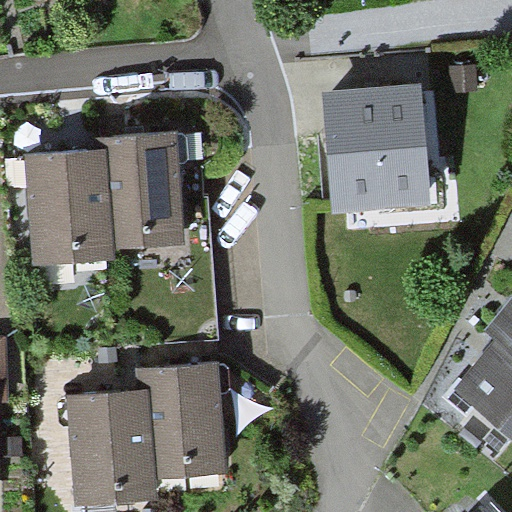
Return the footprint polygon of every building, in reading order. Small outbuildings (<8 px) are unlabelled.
[(337,202),(434,196),(426,87),(376,90),(329,93),(337,202)] [(108,242),(186,234),(175,121),(98,128),(100,147),(108,242)] [(100,147),(25,154),(35,264),(109,257),(108,242),(100,147)] [(453,390),(511,435),(511,301),(509,306),(488,332),(494,337),(485,348),(453,390)] [(150,480),(228,472),(218,358),(140,366),(142,390),(150,480)] [(142,390),(66,397),(76,508),(152,501),(150,480),(142,390)]
